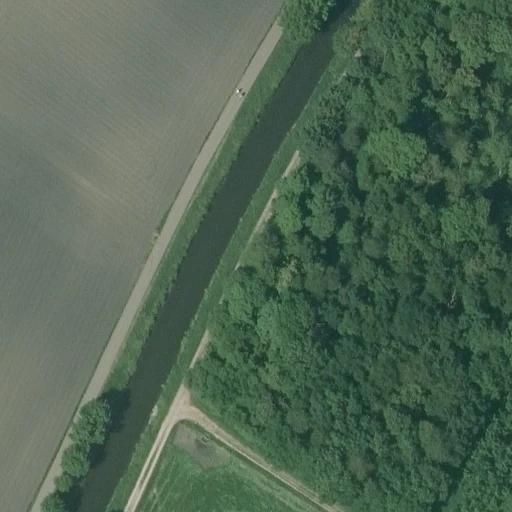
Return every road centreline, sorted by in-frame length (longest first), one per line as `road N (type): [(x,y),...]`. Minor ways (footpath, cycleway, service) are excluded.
road 1 (track): [(38,511),(137,295),(292,0)]
road 2 (track): [(174,412),(331,511)]
